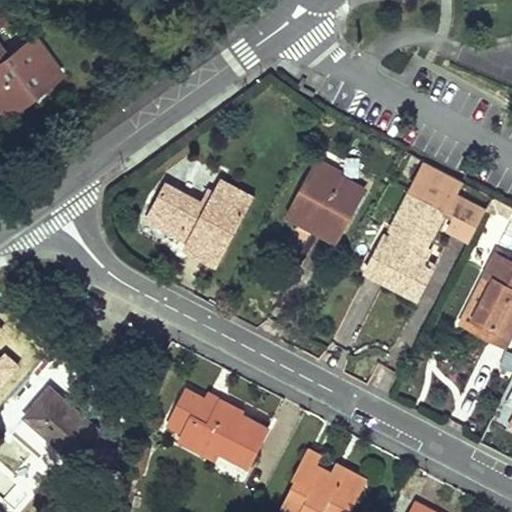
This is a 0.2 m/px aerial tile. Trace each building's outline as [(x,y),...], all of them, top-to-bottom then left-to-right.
[(0,49),(0,108),(4,114),(58,76),(33,39),(5,57),(0,49)] [(344,174),(319,161),(313,172),(326,179),(330,170),(343,177),(344,174)] [(427,162),(413,190),(449,207),(454,210),(446,227),(472,241),(487,212),(456,195),(463,182),(427,162)] [(326,179),(313,172),(293,210),(317,223),(314,228),(337,240),(365,188),(343,177),(330,170),(326,179)] [(189,246),(219,262),(253,197),(223,181),(216,195),(210,192),(204,203),(169,185),(154,213),(155,213),(169,221),(166,227),(185,236),(187,232),(195,236),(189,246)] [(429,245),(449,207),(413,190),(391,230),(395,232),(393,236),(386,250),(380,247),(367,272),(420,298),(438,264),(428,259),(434,247),(429,245)] [(317,223),(293,210),(291,215),(314,228),(317,223)] [(166,227),(169,221),(155,213),(151,221),(165,228),(166,227)] [(393,236),(386,233),(380,247),(386,250),(393,236)] [(511,335),(511,334),(511,261),(497,254),(487,275),(495,279),(471,326),(492,338),(498,327),(511,335)] [(495,279),(487,275),(462,322),(471,326),(495,279)] [(0,386),(19,364),(5,352),(0,358),(0,335),(4,330),(0,326),(0,386)] [(511,335),(498,327),(492,338),(507,345),(511,335)] [(97,477),(121,449),(51,389),(29,415),(44,428),(43,430),(97,477)] [(220,448),(251,462),(269,428),(241,414),(243,410),(223,400),(219,407),(207,401),(187,392),(171,425),(176,427),(186,432),(183,438),(217,454),(220,448)] [(223,400),(210,394),(207,401),(219,407),(223,400)] [(186,432),(176,427),(170,439),(214,461),(217,454),(183,438),(186,432)] [(322,456),(309,450),(296,478),(308,485),(317,465),(322,456)] [(339,481),(346,469),(336,464),(332,473),(330,477),(339,481)] [(308,485),(296,478),(280,511),(352,511),(357,502),(349,498),(360,476),(346,469),(339,481),(330,477),(332,473),(317,465),(308,485)] [(357,502),(369,481),(360,476),(349,498),(357,502)] [(430,511),(431,511),(415,503),(410,511),(430,511)]
